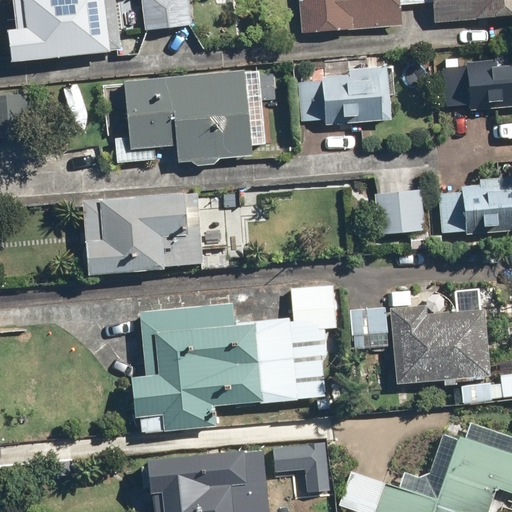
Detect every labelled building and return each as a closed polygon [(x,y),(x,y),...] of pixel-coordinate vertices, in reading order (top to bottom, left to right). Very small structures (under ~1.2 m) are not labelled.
[(118,0),(15,0),(21,57),(123,47),(118,0)] [(193,0),(144,0),(147,29),(196,23),(193,0)] [(401,0),(298,0),(301,31),(404,23),(401,0)] [(511,0),(428,0),(430,20),(511,13),(511,0)] [(494,62),(441,66),(445,106),(469,103),(470,110),(511,106),(511,52),(493,54),(494,62)] [(351,75),(298,79),(302,120),(324,118),(324,125),(392,120),(388,64),(351,67),(351,75)] [(248,67),(126,79),(131,136),(116,138),(118,161),(156,157),(155,146),(178,144),(179,161),(257,154),(248,67)] [(29,92),(0,92),(0,137),(30,136),(29,92)] [(480,188),(438,191),(441,234),(511,228),(511,175),(479,178),(480,188)] [(198,189),(86,197),(92,273),(203,265),(198,189)] [(421,190),(374,195),(378,233),(425,228),(421,190)] [(333,284),(292,286),(295,329),(336,326),(333,284)] [(439,300),(388,304),(395,382),(491,374),(486,308),(440,311),(439,300)] [(235,302),(140,312),(146,373),(132,374),(136,417),(163,414),(165,430),(217,425),(215,404),(285,397),(277,321),(237,325),(235,302)] [(436,500),(349,472),(338,505),(359,511),(452,511),(454,511),(487,511),(496,486),(511,491),(511,452),(457,435),(436,500)] [(288,445),(252,447),(254,470),(291,468),(320,466),(319,445),(288,446),(288,445)] [(246,449),(150,458),(153,491),(164,490),(165,511),(257,511),(255,487),(250,487),(246,449)]
